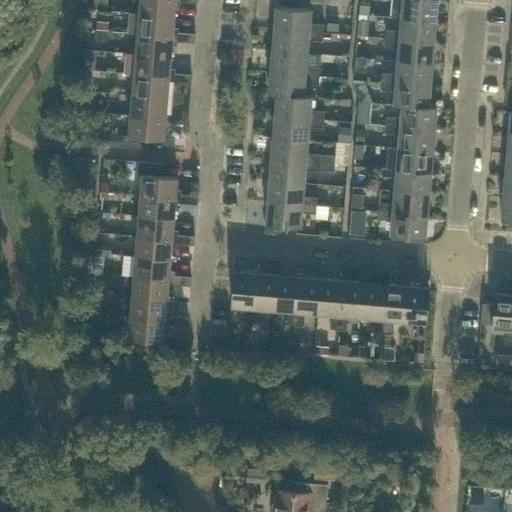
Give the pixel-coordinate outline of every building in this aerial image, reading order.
[(184,0),(187,0),(186,0),(140,0),(139,12),(174,15),(175,0),(184,0)] [(436,20),(437,0),(387,0),(388,2),(402,4),(401,17),(436,20)] [(310,22),(311,8),(276,5),(274,28),(324,32),(324,24),(310,22)] [(129,11),(128,32),(138,32),(138,33),(173,36),(173,31),(174,15),(147,13),(139,12),(129,11)] [(434,41),(436,20),(401,17),(400,30),(385,29),(385,37),(434,41)] [(323,40),(324,32),(274,28),(272,49),(307,52),(308,39),(323,40)] [(183,41),(184,32),(173,31),(173,36),(138,32),(136,53),(171,56),(172,40),(183,41)] [(195,42),(196,33),(184,32),(183,41),(195,42)] [(432,63),(434,41),(385,37),(384,45),(398,47),(397,60),(432,63)] [(306,65),(307,52),(272,49),(271,71),(320,75),(321,67),(306,65)] [(171,56),(136,53),(127,52),(125,72),(134,73),(169,76),(170,72),(171,56)] [(371,71),(370,79),(381,80),(383,80),(391,81),(430,84),(432,63),(397,60),(396,73),(385,72),(384,72),(382,72),(371,71)] [(319,83),(320,75),(271,71),(269,93),(277,93),(304,95),(305,82),(319,83)] [(180,82),(181,73),(170,72),(169,76),(134,73),(132,94),(167,97),(169,81),(180,82)] [(191,83),(192,74),(181,73),(180,82),(191,83)] [(428,106),(428,105),(430,84),(381,80),(380,88),(395,90),(394,103),(402,104),(428,106)] [(304,95),(277,93),(275,114),(324,119),(325,110),(310,109),(312,95),(304,95)] [(166,117),(166,112),(167,97),(132,94),(131,114),(166,117)] [(359,100),(357,122),(370,123),(372,102),(359,100)] [(428,105),(428,106),(402,104),(400,117),(386,116),(385,124),(435,128),(437,106),(428,105)] [(176,122),(177,113),(166,112),(166,117),(131,114),(129,135),(123,134),(122,147),(148,149),(149,137),(164,138),(165,121),(176,122)] [(188,123),(188,114),(177,113),(176,122),(188,123)] [(323,127),(324,119),(275,114),(273,136),(308,139),(309,126),(323,127)] [(433,150),(435,128),(385,124),(385,132),(399,133),(398,147),(433,150)] [(307,152),(308,139),(273,136),(271,157),(335,163),(336,155),(307,152)] [(356,142),(354,157),(364,158),(365,143),(356,142)] [(387,159),(386,167),(400,169),(431,171),(433,150),(398,147),(388,146),(387,159)] [(335,171),(335,163),(271,157),(269,179),(304,182),(305,169),(335,171)] [(163,175),(164,162),(138,160),(137,173),(142,173),(141,194),(176,197),(176,193),(177,176),(163,175)] [(429,193),(431,171),(382,167),(381,175),(395,177),(394,190),(429,193)] [(511,175),(505,175),(503,196),(511,197),(511,175)] [(303,195),(304,182),(269,179),(267,200),(317,205),(317,196),(303,195)] [(427,214),(429,193),(394,190),(393,203),(379,202),(378,210),(427,214)] [(186,202),(187,194),(176,193),(176,197),(141,194),(139,214),(174,217),(175,201),(186,202)] [(199,195),(198,195),(187,194),(186,202),(198,203),(199,195)] [(511,197),(503,196),(501,219),(511,219),(511,197)] [(316,213),(317,205),(267,200),(266,222),(300,226),(302,212),(316,213)] [(425,236),(427,214),(378,210),(377,218),(392,220),(390,233),(425,236)] [(172,238),(173,233),(174,217),(139,214),(137,235),(172,238)] [(183,243),(183,234),(173,233),(172,238),(137,235),(135,255),(170,258),(172,242),(183,243)] [(194,244),(195,235),(183,234),(183,243),(194,244)] [(169,278),(169,274),(170,258),(135,255),(134,275),(169,278)] [(252,321),(256,272),(234,270),(231,305),(245,306),(244,320),(252,321)] [(275,309),(278,274),(256,272),(252,321),(260,322),(262,307),(275,309)] [(179,284),(180,275),(169,274),(169,278),(134,275),(132,296),(167,299),(168,283),(179,284)] [(295,325),(299,276),(278,274),(275,309),(288,310),(287,324),(295,325)] [(191,285),(191,276),(180,275),(179,284),(191,285)] [(318,312),(321,277),(299,276),(295,325),(303,325),(305,311),(318,312)] [(338,328),(342,279),(321,277),(318,312),(331,313),(330,328),(338,328)] [(361,316),(364,281),(342,279),(338,328),(347,329),(348,315),(361,316)] [(381,332),(385,283),(364,281),(361,316),(374,317),(373,331),(381,332)] [(404,320),(407,285),(385,283),(381,332),(390,333),(391,319),(404,320)] [(426,322),(429,287),(407,285),(404,320),(417,321),(416,335),(425,336),(426,322)] [(482,302),(480,322),(485,322),(491,323),(492,323),(492,327),(506,328),(505,343),(511,343),(511,293),(495,292),(494,303),(482,302)] [(165,319),(166,315),(167,299),(132,296),(130,316),(165,319)] [(176,324),(176,316),(166,315),(165,319),(130,316),(128,337),(163,340),(165,323),(176,324)] [(187,325),(188,317),(176,316),(176,324),(187,325)] [(360,356),(371,357),(372,349),(361,348),(360,356)] [(497,353),(496,367),(510,368),(511,354),(497,353)] [(325,511),(328,483),(293,480),(292,490),(277,489),(276,503),(273,503),(272,511),(325,511)]
